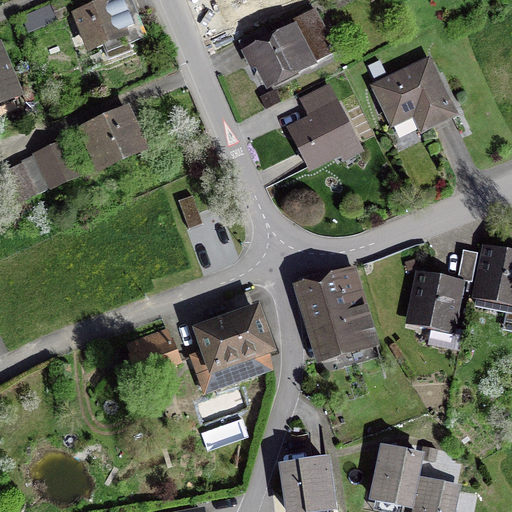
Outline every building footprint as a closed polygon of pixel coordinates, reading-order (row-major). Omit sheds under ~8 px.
[(82,9),(78,0),(65,0),(50,7),(56,20),(82,9)] [(94,0),(97,7),(74,16),(87,49),(100,43),(107,61),(129,53),(126,45),(143,38),(127,0),(94,0)] [(22,19),(27,32),(53,21),(48,8),(22,19)] [(269,43),(262,30),(237,43),(243,56),(244,55),(251,70),(258,67),(267,86),(298,71),(297,70),(332,52),(312,13),(289,24),(293,31),(269,43)] [(0,57),(0,101),(16,95),(0,57)] [(419,112),(428,129),(453,117),(427,63),(372,89),(391,126),(419,112)] [(318,116),(288,131),(308,170),(355,146),(327,89),(300,102),(306,115),(315,111),(318,116)] [(97,171),(143,151),(125,112),(80,132),(97,171)] [(79,176),(65,145),(20,166),(34,197),(79,176)] [(187,231),(201,226),(190,198),(177,203),(187,231)] [(476,255),(461,252),(456,281),(470,284),(476,255)] [(474,308),(511,315),(511,258),(485,253),(474,308)] [(353,272),(299,288),(320,359),(374,343),(353,272)] [(449,331),(458,287),(418,279),(410,323),(449,331)] [(203,394),(268,371),(265,352),(268,351),(254,313),(197,333),(205,353),(191,358),(203,394)] [(137,378),(176,364),(165,333),(126,347),(137,378)] [(416,484),(421,461),(378,452),(369,497),(411,506),(416,484)] [(309,509),(332,506),(327,465),(303,469),(309,509)] [(284,511),(288,511),(309,509),(303,469),(279,472),(284,511)] [(454,511),(458,492),(416,484),(411,506),(409,511),(454,511)]
